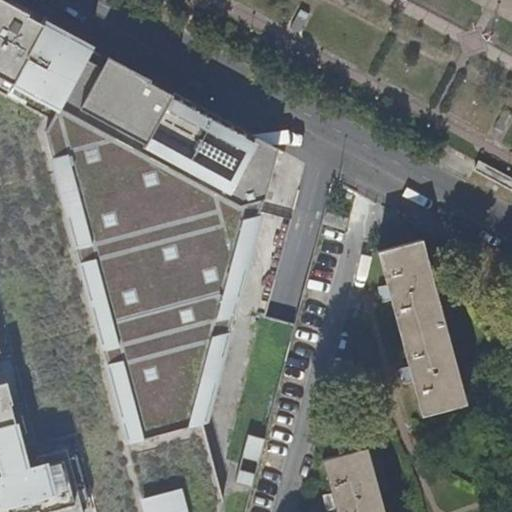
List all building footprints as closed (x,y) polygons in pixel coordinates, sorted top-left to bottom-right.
[(0,0),(0,511),(218,511),(221,499),(201,423),(202,418),(206,417),(258,221),(256,215),(261,199),(264,198),(278,147),(0,0)] [(210,12),(217,16),(221,10),(213,6),(210,12)] [(310,15),(302,11),(292,30),(300,34),(310,15)] [(352,88),(359,92),(362,86),(355,82),(352,88)] [(495,130),(503,135),(511,118),(511,114),(504,111),(495,130)] [(409,119),(416,123),(419,117),(412,113),(409,119)] [(420,413),(420,415),(466,402),(465,401),(463,401),(420,240),(423,239),(422,237),(376,250),(377,252),(377,251),(385,281),(376,284),(380,301),(390,299),(395,318),(407,364),(398,367),(402,383),(412,380),(421,413),(420,413)] [(255,485),(268,437),(252,433),(240,481),(255,485)] [(381,511),(364,450),(366,449),(365,447),(320,459),(321,462),(322,462),(330,491),(320,494),(325,511),(335,509),(335,511),(381,511)]
